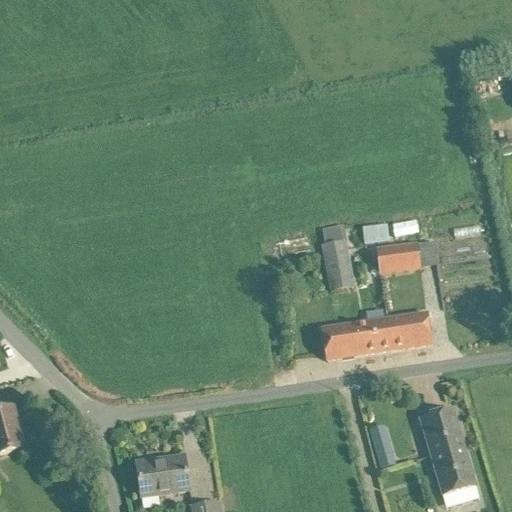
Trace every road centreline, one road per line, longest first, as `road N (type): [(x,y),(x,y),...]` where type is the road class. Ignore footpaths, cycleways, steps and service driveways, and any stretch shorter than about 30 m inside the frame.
road 1 (unclassified): [(97,417),(511,357)]
road 2 (unclassified): [(97,417),(0,321)]
